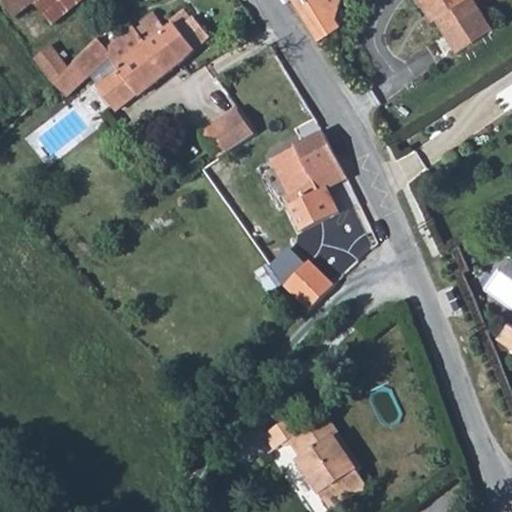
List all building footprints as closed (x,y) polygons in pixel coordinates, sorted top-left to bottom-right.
[(80,0),(5,0),(36,36),(80,0)] [(186,0),(175,0),(171,3),(176,11),(168,17),(156,2),(141,14),(150,28),(160,22),(178,50),(207,28),(186,0)] [(296,0),(298,4),(313,31),(323,29),(334,23),(340,17),(348,0),(296,0)] [(427,0),(432,7),(438,8),(460,47),(463,47),(495,27),(478,0),(427,0)] [(140,36),(129,22),(102,41),(96,32),(74,56),(89,77),(93,73),(111,56),(134,85),(136,88),(182,55),(178,50),(160,22),(150,28),(140,36)] [(68,63),(51,42),(37,54),(55,77),(68,63)] [(70,95),(89,77),(74,56),(68,63),(55,77),(54,78),(70,95)] [(114,100),(134,85),(111,56),(93,73),(114,100)] [(242,107),(208,129),(226,156),(260,134),(242,107)] [(319,176),(339,166),(315,122),(264,149),(287,193),(282,196),(296,221),(333,201),(319,176)] [(511,326),(500,341),(511,349),(511,326)] [(329,415),(303,431),(294,418),(270,434),(279,449),(292,441),(305,459),(300,462),(335,511),(369,487),(359,472),(362,470),(339,437),(342,435),(329,415)]
